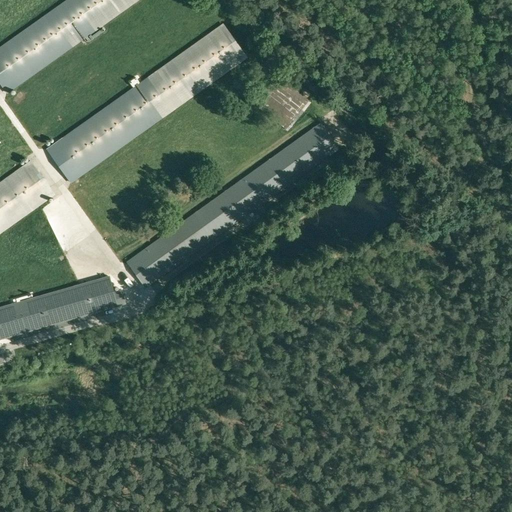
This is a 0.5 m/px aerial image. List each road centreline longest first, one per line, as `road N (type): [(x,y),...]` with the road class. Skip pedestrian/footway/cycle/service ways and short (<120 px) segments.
road 1 (track): [(511,332),(456,333),(275,390),(255,409),(212,494),(178,511)]
road 2 (track): [(472,187),(484,146),(470,84),(484,50),(477,0)]
